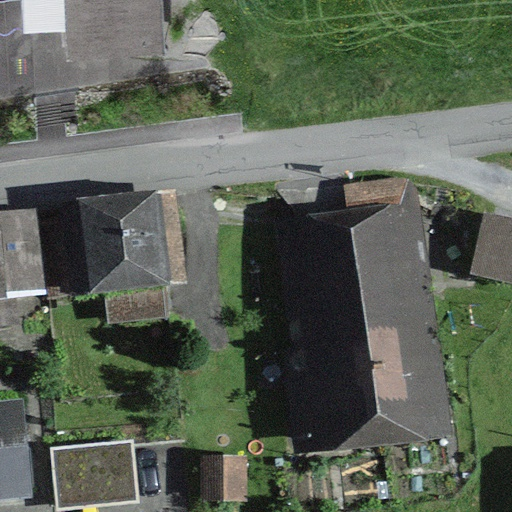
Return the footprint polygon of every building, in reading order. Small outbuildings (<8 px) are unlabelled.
[(29,0),(32,48),(157,43),(154,0),(29,0)] [(394,184),(346,191),(350,218),(347,219),(375,430),(426,423),(394,184)] [(92,208),(103,300),(181,290),(169,198),(92,208)] [(0,216),(0,301),(17,300),(8,215),(0,216)] [(303,225),(324,385),(297,389),(304,439),(375,430),(347,219),(303,225)] [(511,226),(485,220),(471,279),(511,288),(511,226)] [(0,403),(0,500),(40,496),(29,400),(0,403)] [(59,502),(138,499),(136,442),(56,445),(59,502)]
